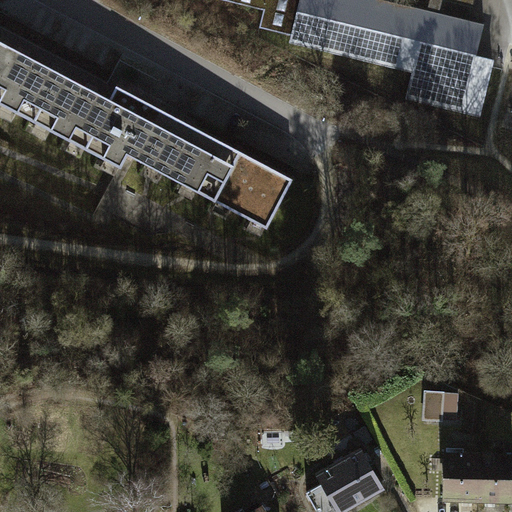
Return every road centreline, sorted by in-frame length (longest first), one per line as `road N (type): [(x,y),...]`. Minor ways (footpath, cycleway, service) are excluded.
road 1 (track): [(0,240),(131,260),(304,263),(333,233),(340,188),(325,150),(302,124)]
road 2 (residential): [(302,124),(77,0)]
